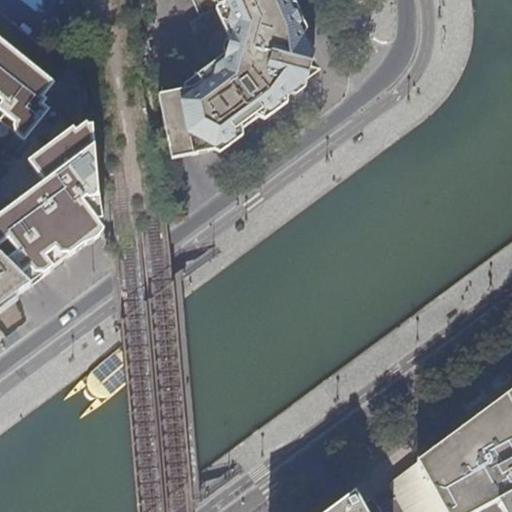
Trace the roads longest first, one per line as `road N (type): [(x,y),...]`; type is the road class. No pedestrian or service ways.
road 1 (residential): [(0,367),(370,92)]
road 2 (residential): [(237,511),(511,309)]
